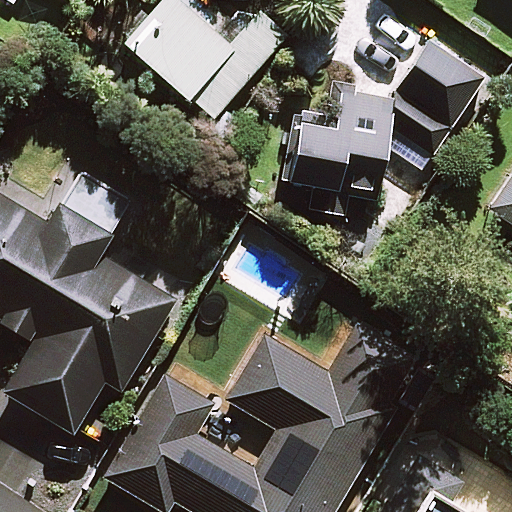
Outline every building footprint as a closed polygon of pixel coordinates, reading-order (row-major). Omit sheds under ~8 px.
[(232,36),(190,0),(162,0),(126,43),(213,118),(286,32),(256,7),(232,36)] [(346,194),(378,199),(388,147),(420,169),(482,75),(429,39),(387,98),(341,92),(336,122),(299,116),(290,180),(312,184),(308,208),(344,213),(346,194)] [(130,201),(77,169),(46,222),(0,194),(0,319),(34,340),(3,392),(73,433),(105,379),(120,387),(172,299),(98,255),(130,201)] [(511,175),(490,211),(511,224),(511,175)] [(435,374),(347,325),(323,367),(264,333),(226,399),(276,428),(255,467),(196,433),(214,401),(166,374),(106,479),(164,511),(168,511),(174,501),(193,511),(334,511),(397,402),(414,412),(435,374)] [(474,511),(454,500),(466,481),(416,452),(381,511),(474,511)]
